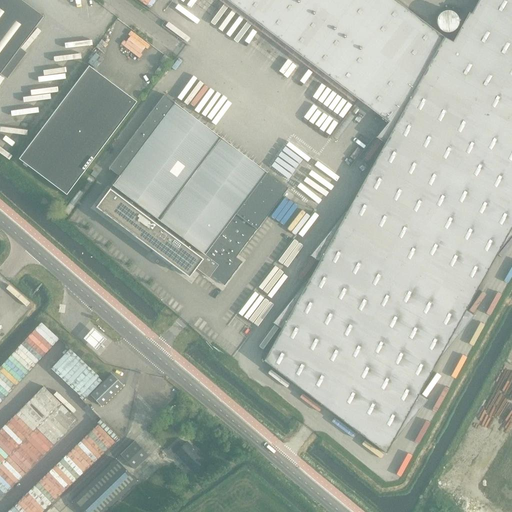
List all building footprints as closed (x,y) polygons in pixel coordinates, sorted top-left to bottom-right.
[(0,0),(0,73),(1,73),(6,77),(15,64),(25,53),(19,49),(44,17),(21,0),(0,0)] [(394,0),(226,0),(388,123),(376,137),(384,143),(346,211),(310,255),(318,261),(309,278),(273,323),(281,329),(263,361),(385,453),(390,444),(427,400),(419,393),(437,360),(474,315),(466,309),(498,251),(511,233),(511,0),(477,0),(470,14),(468,12),(452,42),(444,37),(394,0)] [(159,62),(164,65),(169,59),(164,55),(159,62)] [(136,102),(89,66),(18,159),(66,195),(136,102)] [(153,251),(152,252),(151,253),(152,253),(154,252),(169,264),(169,266),(171,264),(189,277),(196,268),(209,278),(211,276),(224,286),(242,262),(236,257),(288,188),(164,95),(108,168),(119,176),(113,185),(112,185),(112,186),(110,189),(109,188),(95,207),(153,251)] [(106,340),(93,329),(90,333),(84,340),(96,351),(103,343),(106,340)] [(0,401),(39,355),(39,354),(35,359),(31,356),(27,360),(13,348),(0,364),(0,401)] [(112,374),(90,395),(101,407),(123,385),(112,374)] [(10,486),(79,421),(45,385),(16,413),(25,423),(25,422),(38,436),(21,438),(19,436),(11,437),(9,439),(12,442),(19,441),(16,443),(9,444),(15,450),(2,452),(4,454),(9,458),(5,459),(6,463),(0,463),(7,470),(6,472),(7,478),(4,475),(6,487),(10,486)] [(96,460),(117,439),(100,423),(81,442),(90,451),(88,453),(96,460)] [(135,441),(120,455),(134,469),(149,455),(135,441)] [(192,470),(205,458),(196,449),(194,450),(187,442),(183,446),(178,441),(167,451),(175,459),(179,456),(192,470)] [(82,511),(104,511),(137,481),(116,459),(72,501),(82,511)] [(47,511),(50,511),(38,497),(46,491),(41,486),(46,482),(45,480),(5,511),(47,511)]
